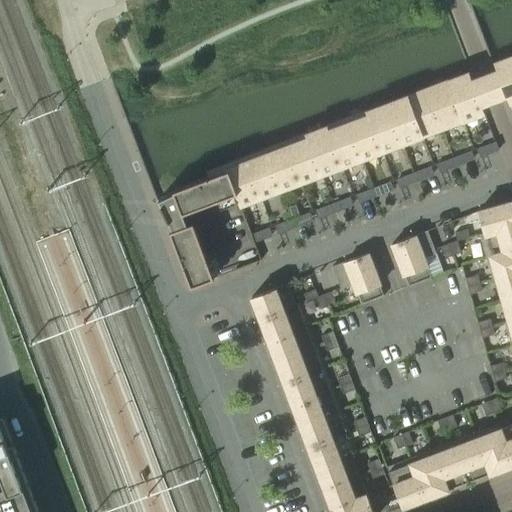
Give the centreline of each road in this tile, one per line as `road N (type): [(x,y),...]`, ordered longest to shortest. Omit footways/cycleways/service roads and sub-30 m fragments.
road 1 (residential): [(174,306),(74,45),(72,9)]
road 2 (residential): [(511,177),(230,286)]
road 3 (residential): [(314,511),(230,286)]
road 4 (residential): [(249,511),(174,306)]
road 5 (residential): [(10,377),(58,511)]
